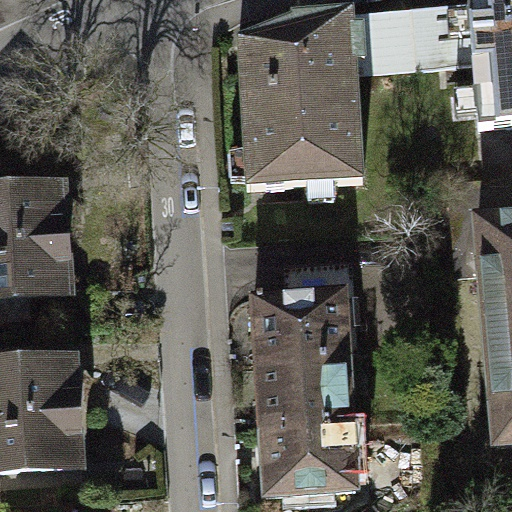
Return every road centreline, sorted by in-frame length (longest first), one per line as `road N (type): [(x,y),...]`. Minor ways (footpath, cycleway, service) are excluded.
road 1 (residential): [(190,511),(171,156),(153,99),(152,0)]
road 2 (residential): [(142,0),(0,59)]
